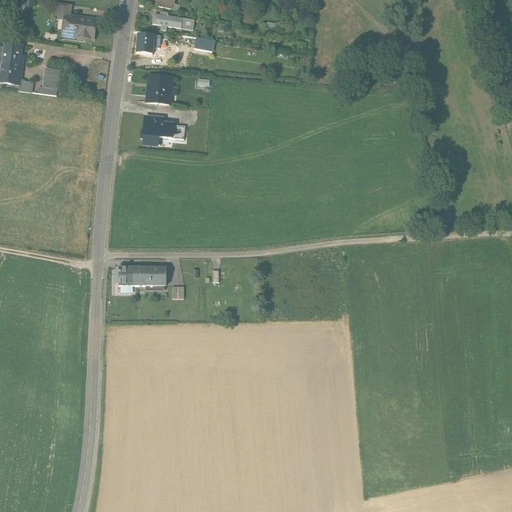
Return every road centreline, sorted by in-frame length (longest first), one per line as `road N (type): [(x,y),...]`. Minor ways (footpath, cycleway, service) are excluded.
road 1 (unclassified): [(80,511),(104,181),(128,0)]
road 2 (track): [(97,256),(264,253),(511,233)]
